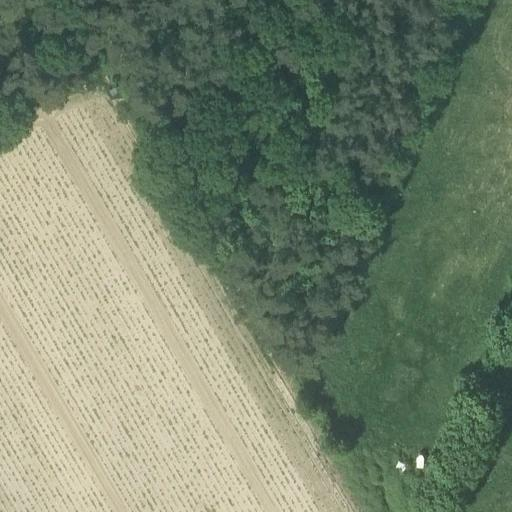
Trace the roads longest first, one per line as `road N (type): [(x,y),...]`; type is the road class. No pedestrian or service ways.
road 1 (track): [(362,511),(62,0)]
road 2 (track): [(0,133),(113,89)]
